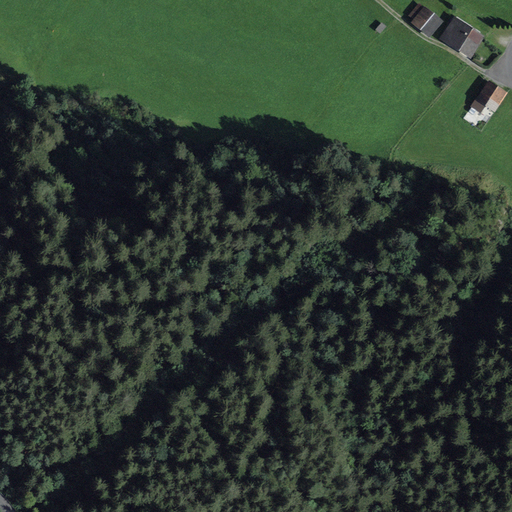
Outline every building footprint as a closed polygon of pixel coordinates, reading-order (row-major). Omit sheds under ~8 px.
[(431,14),(425,9),(420,5),(410,17),(415,21),(420,16),(425,20),(431,14)] [(414,23),(430,36),(442,23),(431,14),(425,20),(420,16),(415,21),(414,23)] [(467,53),(472,56),(483,39),(478,36),(479,32),(457,18),(443,39),(466,54),(467,53)] [(381,24),(376,30),(380,33),(385,27),(381,24)] [(483,90),(477,98),(476,98),(471,104),(478,109),(482,103),(494,111),(499,103),(506,94),(489,82),(483,90)]
